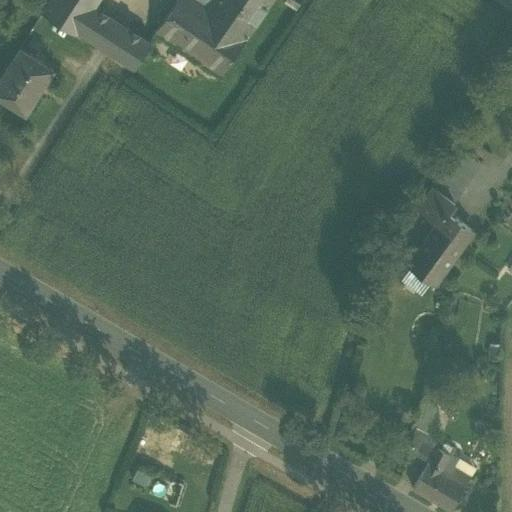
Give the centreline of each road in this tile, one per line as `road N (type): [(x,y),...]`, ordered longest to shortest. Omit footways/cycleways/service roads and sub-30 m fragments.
road 1 (tertiary): [(255,421),(0,280)]
road 2 (tertiary): [(410,511),(255,421)]
